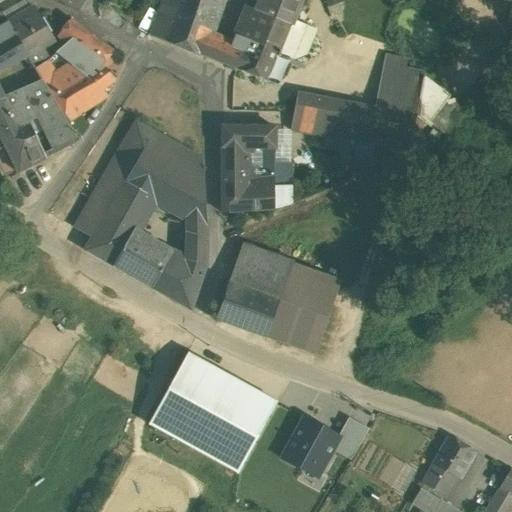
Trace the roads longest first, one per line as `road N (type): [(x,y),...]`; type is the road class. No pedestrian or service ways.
road 1 (residential): [(511,461),(465,434),(199,329)]
road 2 (residential): [(199,329),(215,273),(216,90),(143,56)]
road 3 (residential): [(28,232),(143,56)]
road 4 (residential): [(199,329),(28,232)]
